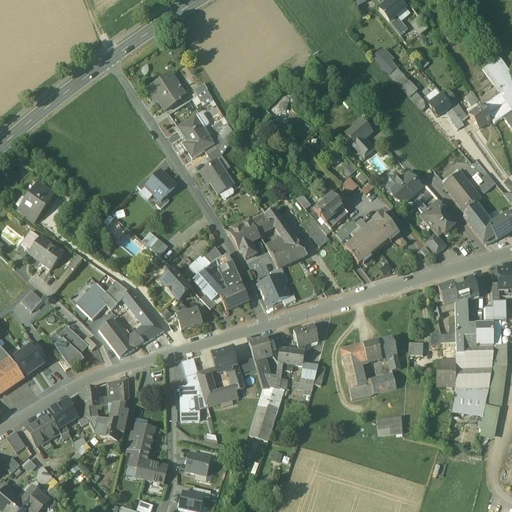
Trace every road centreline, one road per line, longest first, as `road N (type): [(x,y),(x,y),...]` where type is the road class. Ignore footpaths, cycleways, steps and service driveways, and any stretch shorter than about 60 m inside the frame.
road 1 (residential): [(109,59),(212,217),(267,325)]
road 2 (residential): [(267,325),(83,382),(0,429)]
road 3 (residential): [(511,253),(267,325)]
road 4 (secondary): [(109,59),(0,148)]
road 5 (track): [(378,415),(345,404),(335,364),(339,344),(364,322)]
